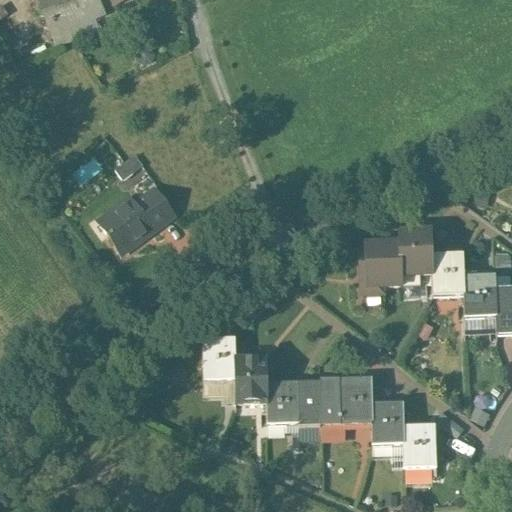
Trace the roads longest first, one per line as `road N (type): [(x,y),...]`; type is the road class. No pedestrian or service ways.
road 1 (residential): [(0,442),(262,262),(511,145)]
road 2 (residential): [(494,449),(273,275)]
road 3 (residential): [(383,511),(224,449)]
